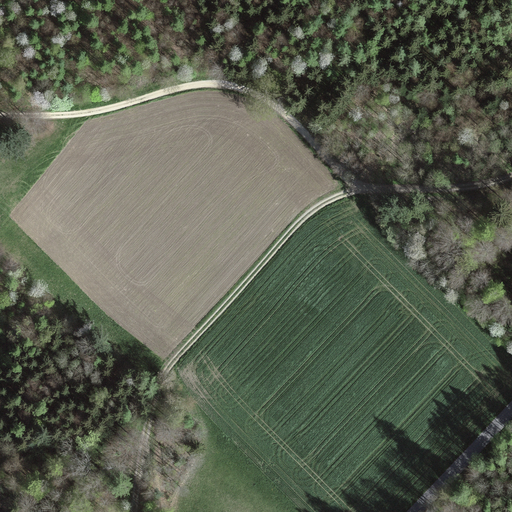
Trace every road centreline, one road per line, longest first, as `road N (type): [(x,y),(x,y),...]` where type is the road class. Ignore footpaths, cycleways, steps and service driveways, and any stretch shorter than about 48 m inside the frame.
road 1 (track): [(511,175),(464,186),(361,189),(332,175),(277,111),(241,89),(208,85),(172,87),(95,111),(0,118)]
road 2 (track): [(361,189),(294,220),(169,365),(147,414),(131,511)]
road 3 (unclassified): [(412,511),(511,409)]
